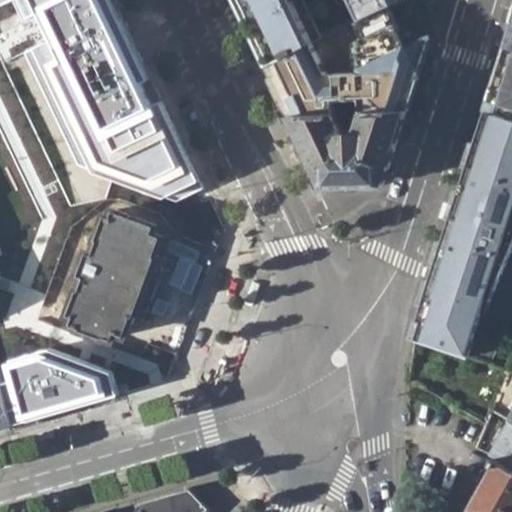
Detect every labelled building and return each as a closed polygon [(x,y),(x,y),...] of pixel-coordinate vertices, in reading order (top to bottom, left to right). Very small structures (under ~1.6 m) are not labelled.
[(99,0),(52,0),(53,0),(49,9),(53,18),(63,21),(64,21),(70,36),(71,37),(107,19),(98,1),(99,0)] [(237,0),(240,6),(268,63),(310,43),(322,37),(303,0),(346,0),(356,21),(388,6),(399,0),(237,0)] [(310,43),(268,63),(293,116),(338,113),(337,100),(364,98),(365,112),(407,110),(430,38),(427,34),(419,38),(418,35),(415,31),(410,29),(405,29),(401,30),(400,31),(388,6),(356,21),(353,22),(360,36),(355,39),(357,71),(324,73),(310,43)] [(64,21),(63,21),(49,27),(56,42),(70,36),(64,21)] [(511,26),(484,110),(511,118),(511,26)] [(109,209),(97,240),(38,114),(0,132),(0,148),(31,135),(85,246),(84,250),(88,250),(82,273),(87,274),(83,289),(79,288),(78,292),(76,297),(72,307),(71,311),(0,331),(0,370),(3,381),(16,424),(26,421),(22,408),(35,404),(32,396),(136,364),(145,340),(124,333),(130,316),(131,312),(135,314),(157,258),(154,256),(162,235),(153,232),(163,206),(180,198),(161,153),(183,142),(169,114),(145,124),(117,62),(48,94),(76,157),(87,152),(107,194),(111,196),(117,195),(120,202),(116,211),(109,209)] [(345,129),(338,113),(293,116),(326,186),(384,186),(407,110),(365,112),(363,112),(358,129),(345,129)] [(511,118),(484,110),(422,304),(416,339),(492,364),(511,317),(511,118)] [(0,282),(1,283),(15,276),(44,264),(50,284),(78,292),(79,288),(83,289),(87,274),(82,273),(88,250),(84,250),(85,246),(31,135),(0,148),(0,282)] [(37,295),(72,307),(76,297),(15,276),(1,283),(4,284),(37,295)] [(37,295),(4,284),(0,295),(0,306),(29,316),(37,295)] [(145,340),(178,352),(184,336),(130,316),(124,333),(145,340)] [(0,428),(16,424),(3,381),(0,381),(0,428)] [(491,454),(495,457),(511,466),(511,418),(511,417),(491,454)] [(40,444),(61,437),(59,429),(38,435),(40,444)] [(511,511),(511,466),(495,457),(492,461),(495,463),(467,511),(511,511)] [(207,511),(210,510),(188,489),(139,503),(141,511),(207,511)] [(141,511),(139,503),(106,511),(141,511)]
